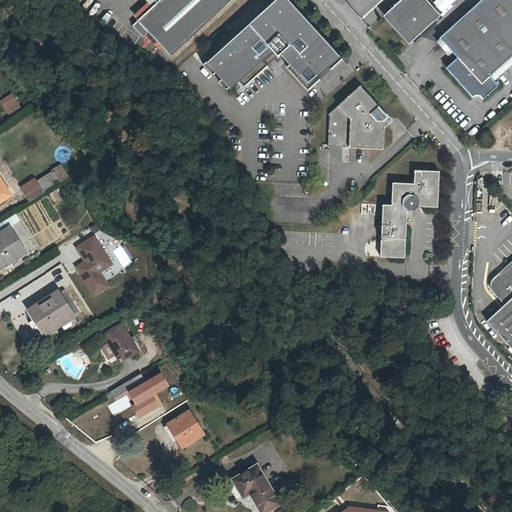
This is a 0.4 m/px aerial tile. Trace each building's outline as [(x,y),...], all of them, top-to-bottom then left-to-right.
[(154,0),(158,4),(134,26),(145,38),(150,33),(173,57),(234,0),(154,0)] [(231,39),(197,70),(207,81),(211,78),(216,84),(213,88),(220,96),(231,86),(238,93),(261,72),(258,69),(268,59),(272,63),(275,60),(285,70),(281,74),(302,97),(314,85),(310,81),(320,72),(324,76),(344,58),(322,34),(318,38),(308,27),(312,24),(289,0),(273,0),(263,10),(265,12),(255,21),(253,19),(241,30),(243,32),(233,41),(231,39)] [(402,0),(385,16),(404,36),(419,37),(444,14),(430,0),(402,0)] [(511,54),(511,0),(479,0),(440,37),(441,38),(457,56),(445,67),(472,96),(475,94),(480,95),(482,97),(498,84),(490,75),(505,61),(511,54)] [(258,69),(261,72),(272,63),(268,59),(258,69)] [(310,81),(314,85),(324,76),(320,72),(310,81)] [(359,84),(329,112),(328,145),(383,147),(384,119),(388,116),(359,84)] [(0,102),(7,114),(20,107),(11,93),(0,99),(0,102)] [(58,166),(51,170),(57,180),(58,182),(66,178),(58,166)] [(390,204),(382,203),(379,255),(404,256),(406,209),(412,209),(418,204),(437,205),(438,169),(414,168),(413,182),(392,181),(390,204)] [(57,180),(51,170),(34,181),(33,180),(20,188),(28,201),(41,193),(39,191),(57,180)] [(0,199),(9,194),(0,179),(0,199)] [(8,226),(19,221),(15,214),(5,219),(8,226)] [(27,253),(10,228),(0,234),(0,262),(5,269),(27,253)] [(347,249),(366,239),(362,233),(344,243),(347,249)] [(114,266),(94,235),(74,248),(84,262),(75,268),(94,298),(111,287),(103,273),(114,266)] [(49,259),(59,253),(56,247),(45,253),(49,259)] [(504,271),(500,270),(495,274),(493,276),(491,279),(490,282),(489,285),(490,287),(492,289),(503,303),(485,319),(511,348),(511,258),(505,265),(508,267),(504,271)] [(111,287),(115,294),(134,283),(130,277),(111,287)] [(31,311),(36,319),(38,318),(48,333),(75,316),(60,292),(31,311)] [(46,335),(48,333),(38,318),(36,319),(46,335)] [(136,350),(121,325),(103,337),(119,361),(136,350)] [(160,374),(145,383),(140,375),(112,392),(116,399),(128,392),(136,405),(134,407),(139,417),(158,406),(152,396),(168,387),(160,374)] [(201,435),(188,413),(166,426),(179,449),(201,435)] [(231,482),(241,498),(247,494),(259,511),(264,511),(278,504),(254,467),(231,482)] [(348,505),(338,511),(396,511),(389,504),(377,503),(376,508),(348,505)]
